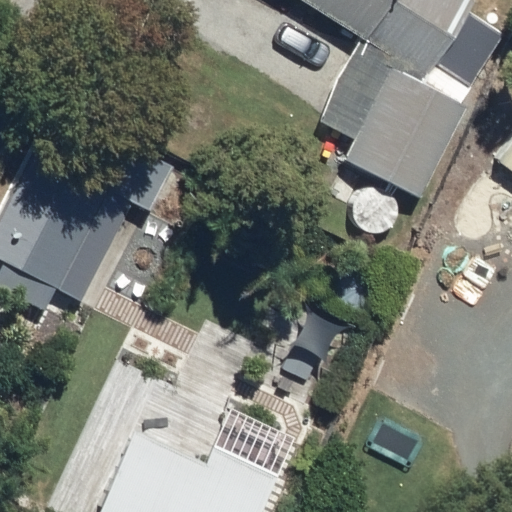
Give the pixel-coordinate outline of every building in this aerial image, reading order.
[(311,0),(354,27),(417,64),(423,53),(459,76),(491,23),(455,1),(455,0),(311,0)] [(511,53),(511,116),(487,150),(511,167),(511,53)] [(381,55),(333,148),(408,187),(456,93),(381,55)] [(0,181),(0,283),(34,300),(45,278),(81,296),(131,197),(137,200),(163,152),(44,93),(0,181)] [(334,157),(321,184),(343,194),(356,168),(334,157)] [(181,384),(117,356),(50,509),(55,511),(245,511),(280,433),(231,413),(239,395),(186,372),(181,384)]
